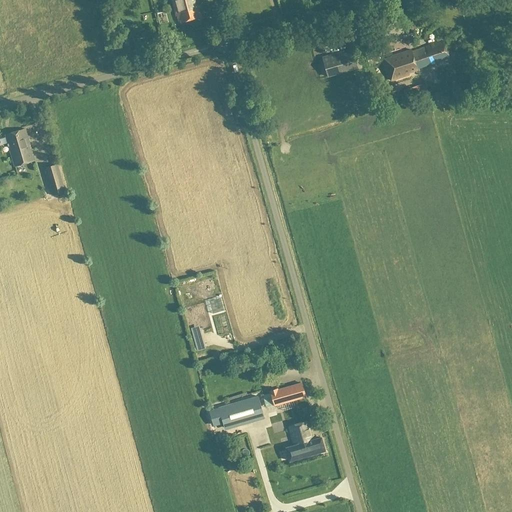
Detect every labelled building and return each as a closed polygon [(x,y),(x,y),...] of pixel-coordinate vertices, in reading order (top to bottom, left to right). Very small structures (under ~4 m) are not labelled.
[(170,0),(176,18),(179,17),(181,24),(200,18),(195,3),(198,2),(197,0),(170,0)] [(390,35),(401,35),(400,17),(389,17),(390,35)] [(411,50),(392,56),(391,56),(391,58),(384,61),(390,81),(408,75),(409,73),(417,70),(417,69),(438,62),(439,63),(449,60),(443,41),(411,52),(411,50)] [(380,63),(379,59),(377,50),(365,53),(367,62),(369,67),(380,63)] [(352,51),(320,58),(325,80),(357,73),(352,51)] [(416,99),(415,96),(426,93),(423,85),(402,91),(405,102),(416,99)] [(33,161),(28,145),(24,129),(4,135),(13,167),(33,161)] [(44,169),(52,197),(65,193),(56,165),(44,169)] [(305,397),(303,390),(301,384),(277,391),(276,390),(269,392),(274,406),(292,400),(305,397)] [(224,429),(263,417),(257,397),(218,409),(224,429)] [(300,417),(307,415),(305,407),(297,409),(300,417)] [(262,455),(285,447),(275,416),(252,424),(262,455)] [(308,422),(301,423),(308,448),(311,447),(313,455),(324,452),(321,439),(314,441),(308,422)] [(308,448),(301,423),(287,427),(295,453),(297,452),(299,458),(313,455),(311,447),(308,448)] [(221,437),(216,438),(221,456),(226,455),(221,437)]
